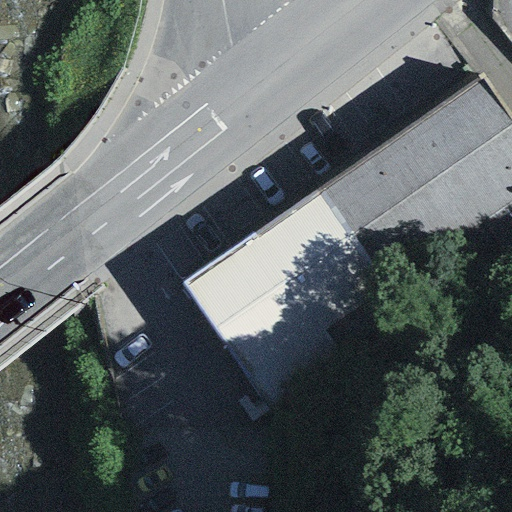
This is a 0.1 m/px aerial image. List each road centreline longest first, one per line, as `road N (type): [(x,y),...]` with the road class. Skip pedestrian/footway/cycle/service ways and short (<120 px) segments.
road 1 (tertiary): [(0,296),(257,86)]
road 2 (tertiary): [(257,86),(364,0)]
